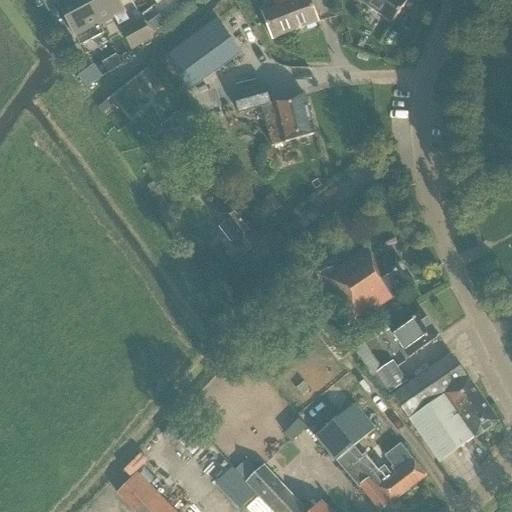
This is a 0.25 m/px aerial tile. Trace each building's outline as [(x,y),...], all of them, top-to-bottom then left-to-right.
[(81,47),(105,34),(101,26),(87,0),(62,0),(57,3),(76,39),(81,47)] [(87,0),(101,26),(115,18),(119,27),(129,21),(125,13),(118,0),(87,0)] [(283,0),(262,0),(265,4),(274,1),(277,8),(263,14),(273,41),(296,32),(283,0)] [(309,0),(283,0),(296,32),(319,23),(309,0)] [(357,0),(393,24),(407,2),(403,0),(357,0)] [(153,40),(143,19),(121,31),(132,51),(153,40)] [(218,22),(166,59),(190,92),(241,54),(218,22)] [(76,76),(87,90),(104,77),(93,62),(76,76)] [(305,96),(261,108),(272,148),(316,135),(305,96)] [(393,112),(392,125),(409,126),(409,113),(393,112)] [(195,154),(191,139),(194,138),(191,127),(164,133),(171,159),(177,158),(180,171),(195,168),(192,155),(195,154)] [(236,205),(230,198),(212,213),(222,226),(219,228),(231,244),(234,241),(245,255),(251,251),(260,263),(278,250),(268,237),(263,241),(257,234),(236,205)] [(298,229),(301,233),(320,219),(312,208),(281,230),(287,238),(298,229)] [(395,254),(378,266),(368,251),(325,279),(355,324),(415,284),(395,254)] [(409,358),(421,350),(439,337),(420,309),(401,322),(402,322),(389,331),(409,358)] [(445,329),(450,339),(465,333),(461,323),(445,329)] [(336,334),(324,344),(338,361),(350,351),(336,334)] [(370,372),(382,364),(367,341),(355,349),(370,372)] [(309,378),(299,387),(311,400),(344,372),(326,351),(302,371),(309,378)] [(376,376),(390,396),(409,383),(398,368),(406,363),(402,357),(376,376)] [(469,380),(468,380),(452,357),(393,398),(439,464),(476,438),(477,439),(499,423),(469,380)] [(355,405),(316,438),(337,463),(376,430),(355,405)] [(297,438),(309,422),(299,415),(287,431),(297,438)] [(163,435),(171,443),(186,425),(177,418),(163,435)] [(161,442),(153,451),(166,463),(174,454),(161,442)] [(408,491),(426,478),(401,445),(385,457),(393,468),(392,469),(408,491)] [(361,488),(379,511),(380,511),(408,491),(392,469),(388,472),(385,467),(379,472),(366,455),(363,458),(355,448),(337,463),(359,489),(361,488)] [(216,456),(212,470),(223,473),(227,459),(216,456)] [(330,511),(321,503),(312,511),(306,511),(264,467),(246,484),(273,511),(330,511)] [(117,494),(134,511),(174,511),(138,474),(117,494)]
